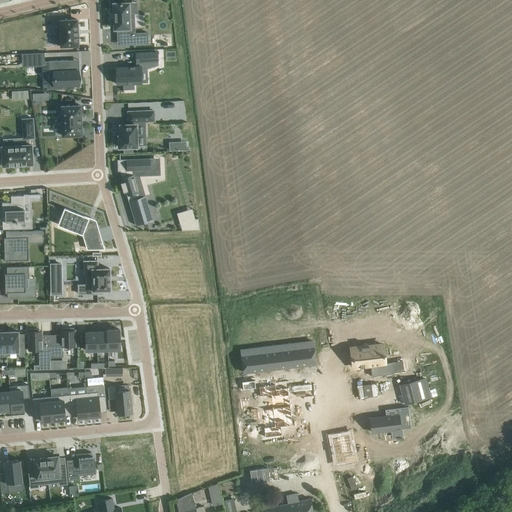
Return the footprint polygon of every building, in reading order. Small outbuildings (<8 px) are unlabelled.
[(113,13),(113,19),(114,19),(114,29),(127,29),(128,45),(148,44),(147,33),(135,33),(134,14),(129,14),(129,2),(122,3),(122,2),(120,2),(120,3),(113,3),(113,13)] [(60,27),(53,27),(54,45),(61,44),(61,46),(78,45),(77,19),(60,20),(60,27)] [(136,66),(116,67),(116,84),(123,84),(123,90),(134,89),(134,83),(141,83),(141,71),(158,65),(157,52),(136,53),(136,62),(140,62),(140,66),(136,66)] [(44,53),(21,54),(22,65),(45,64),(45,61),(44,53)] [(169,57),(172,100),(184,99),(181,57),(169,57)] [(68,60),(49,60),(50,89),(62,89),(62,85),(79,85),(78,70),(68,71),(68,60)] [(28,90),(12,91),(12,99),(28,98),(28,90)] [(62,136),(82,135),(80,105),(61,106),(62,136)] [(154,110),(128,112),(128,122),(145,121),(154,121),(154,110)] [(4,146),(1,146),(1,147),(3,165),(2,165),(2,166),(3,166),(3,165),(31,164),(33,164),(32,163),(31,145),(31,144),(29,144),(29,138),(34,138),(33,118),(22,119),(23,138),(24,145),(13,145),(12,139),(3,139),(4,146)] [(120,136),(118,136),(119,147),(124,147),(132,147),(137,146),(137,139),(146,138),(145,121),(128,122),(128,125),(120,125),(120,136)] [(186,142),(170,143),(170,151),(189,151),(189,148),(186,148),(186,142)] [(117,159),(118,171),(120,171),(120,173),(123,182),(120,182),(123,192),(125,191),(132,213),(143,210),(146,221),(135,224),(135,225),(153,220),(146,196),(140,197),(133,174),(133,171),(150,170),(150,158),(117,159)] [(33,184),(33,193),(44,192),(44,184),(33,184)] [(11,203),(2,203),(2,204),(3,204),(3,222),(13,222),(14,229),(32,228),(32,220),(31,201),(41,201),(40,194),(24,194),(24,196),(11,196),(11,203)] [(35,202),(34,226),(47,226),(48,202),(35,202)] [(64,207),(58,223),(83,233),(83,234),(87,248),(88,249),(89,249),(101,249),(102,249),(102,248),(103,248),(103,247),(103,246),(96,222),(95,222),(95,221),(94,221),(93,221),(92,221),(88,219),(89,217),(81,214),(76,212),(64,207)] [(182,231),(200,230),(199,218),(180,223),(182,231)] [(6,238),(4,238),(4,239),(6,239),(6,251),(4,251),(4,261),(28,260),(28,243),(43,242),(43,230),(6,231),(6,238)] [(51,235),(51,255),(67,255),(67,235),(51,235)] [(97,261),(84,261),(84,272),(92,272),(92,284),(86,285),(87,293),(98,293),(103,293),(103,290),(110,290),(110,289),(110,283),(110,275),(110,269),(110,268),(108,268),(97,268),(97,261)] [(61,264),(51,264),(51,284),(61,284),(61,264)] [(7,267),(7,273),(5,274),(5,293),(17,292),(17,298),(36,298),(36,288),(26,288),(25,278),(29,278),(29,266),(7,267)] [(75,330),(73,330),(73,328),(63,328),(63,330),(62,330),(62,334),(50,334),(50,357),(51,357),(63,357),(62,347),(75,346),(75,330)] [(51,361),(51,357),(50,357),(50,334),(42,335),(42,331),(38,331),(38,329),(29,329),(29,331),(28,331),(29,350),(39,350),(39,361),(51,361)] [(118,329),(106,329),(106,331),(107,350),(119,349),(118,329)] [(18,331),(6,331),(7,352),(18,351),(18,356),(25,356),(24,343),(19,343),(18,333),(18,331)] [(95,331),(84,332),(85,350),(96,350),(95,331)] [(106,331),(95,331),(96,350),(107,350),(106,331)] [(312,341),(298,343),(301,365),(315,364),(312,341)] [(298,343),(284,344),(287,367),(301,365),(298,343)] [(353,347),(351,347),(351,348),(352,348),(353,355),(352,356),(352,359),(353,358),(354,367),(370,365),(372,375),(371,375),(371,376),(394,373),(393,362),(393,361),(386,362),(384,362),(382,343),(359,346),(353,347)] [(284,344),(270,346),(272,369),(287,367),(284,344)] [(270,346),(255,348),(258,371),(272,369),(270,346)] [(255,348),(241,350),(244,372),(258,371),(255,348)] [(114,367),(105,367),(106,375),(114,375),(114,367)] [(255,380),(242,382),(243,389),(256,388),(255,380)] [(27,384),(9,386),(10,391),(12,409),(11,409),(12,411),(24,410),(23,397),(29,396),(27,384)] [(272,385),(259,386),(260,396),(262,396),(271,395),(272,408),(273,409),(290,406),(288,387),(286,388),(276,389),(275,384),(272,385)] [(115,386),(108,387),(109,400),(116,399),(117,414),(132,412),(131,406),(132,405),(132,398),(130,398),(129,389),(116,391),(115,386)] [(0,391),(0,398),(1,410),(11,409),(12,409),(10,391),(0,391)] [(98,392),(87,393),(89,417),(100,415),(100,412),(107,411),(105,396),(98,396),(98,392)] [(76,394),(69,394),(71,415),(77,414),(78,418),(89,417),(87,393),(76,394)] [(69,394),(51,396),(53,420),(65,419),(65,415),(71,415),(69,394)] [(51,396),(33,398),(35,418),(41,418),(42,421),(53,420),(51,396)] [(266,427),(264,427),(265,437),(281,435),(282,435),(281,427),(291,425),(293,425),(290,406),(273,409),(275,426),(266,427)] [(386,416),(370,418),(372,432),(399,429),(411,428),(408,406),(385,409),(386,416)] [(336,436),(331,437),(336,462),(344,461),(343,455),(352,454),(348,432),(335,435),(336,436)] [(313,439),(295,442),(294,437),(279,439),(279,440),(283,439),(287,458),(289,471),(302,469),(300,456),(315,453),(313,439)] [(71,461),(67,461),(68,480),(80,479),(79,475),(96,473),(95,464),(94,456),(92,456),(92,452),(80,453),(81,455),(76,456),(76,459),(71,459),(71,461)] [(57,456),(46,457),(49,483),(59,482),(60,484),(67,484),(65,467),(59,468),(57,456)] [(36,470),(29,471),(31,487),(38,486),(38,484),(49,483),(46,457),(34,458),(36,470)] [(22,481),(20,459),(4,461),(5,473),(0,473),(0,485),(1,494),(9,493),(8,483),(22,481)] [(209,485),(211,504),(222,503),(220,484),(209,485)] [(192,493),(176,500),(178,511),(205,511),(204,506),(195,508),(192,493)] [(288,503),(263,508),(263,511),(313,511),(310,498),(299,501),(297,493),(286,495),(288,503)] [(101,511),(97,511),(121,511),(121,508),(114,509),(113,505),(112,498),(99,500),(101,511)] [(235,511),(233,498),(224,500),(227,511),(235,511)]
